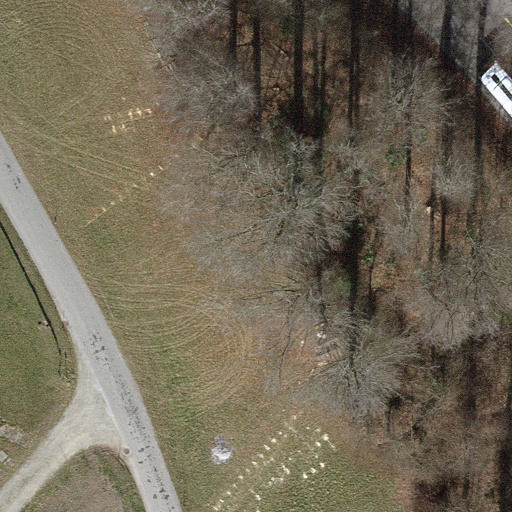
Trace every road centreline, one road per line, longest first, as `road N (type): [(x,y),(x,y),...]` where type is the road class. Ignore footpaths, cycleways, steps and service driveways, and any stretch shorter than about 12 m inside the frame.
road 1 (unclassified): [(0,182),(107,370),(154,511)]
road 2 (track): [(0,504),(107,370)]
road 3 (tertiary): [(511,85),(416,0)]
